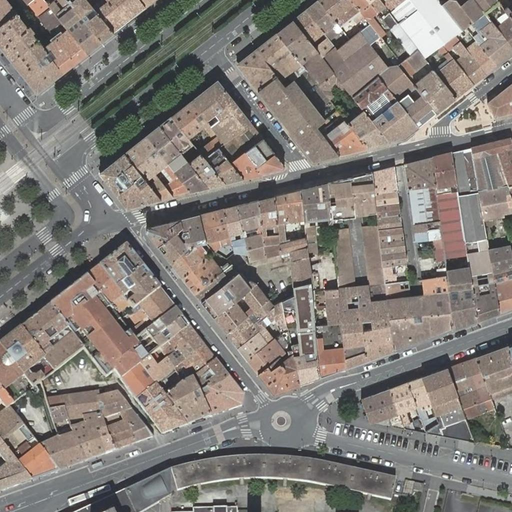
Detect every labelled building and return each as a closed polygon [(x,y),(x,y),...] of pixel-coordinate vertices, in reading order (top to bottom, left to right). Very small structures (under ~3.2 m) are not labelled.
[(6,0),(0,0),(0,26),(23,9),(19,4),(14,9),(6,0)] [(45,0),(44,0),(33,0),(30,3),(40,15),(50,7),(48,3),(45,0)] [(45,0),(48,3),(50,7),(68,28),(87,53),(102,42),(69,2),(67,0),(56,0),(54,2),(52,0),(51,0),(50,1),(49,0),(45,0)] [(71,0),(69,2),(102,42),(113,32),(87,0),(71,0)] [(87,0),(113,32),(120,27),(126,22),(108,0),(87,0)] [(108,0),(126,22),(145,7),(139,0),(108,0)] [(318,0),(306,10),(323,32),(327,38),(328,39),(341,29),(318,0)] [(334,0),(318,0),(341,29),(343,31),(346,29),(345,25),(351,20),(334,0)] [(360,14),(350,0),(334,0),(351,20),(360,14)] [(366,0),(350,0),(360,14),(366,21),(380,37),(390,29),(387,25),(376,12),(366,0)] [(379,0),(366,0),(376,12),(387,25),(390,29),(390,30),(398,24),(390,13),(389,12),(388,11),(386,9),(382,3),(379,0)] [(379,0),(382,3),(386,9),(388,11),(389,12),(394,8),(394,7),(402,0),(379,0)] [(401,43),(410,55),(417,50),(424,58),(438,48),(442,45),(455,36),(462,31),(442,6),(437,0),(406,0),(390,13),(398,24),(390,30),(401,43)] [(449,0),(442,6),(462,31),(466,28),(470,33),(477,42),(496,66),(511,53),(511,47),(485,13),(498,2),(497,1),(496,0),(449,0)] [(504,9),(498,2),(485,13),(511,47),(511,19),(508,15),(504,9)] [(30,3),(28,4),(38,17),(40,15),(30,3)] [(40,15),(38,17),(50,32),(48,34),(51,38),(50,40),(51,41),(43,47),(63,72),(87,53),(68,28),(50,7),(40,15)] [(23,9),(0,26),(0,46),(12,62),(39,41),(36,39),(30,30),(32,28),(29,24),(27,26),(19,16),(23,13),(25,12),(23,9)] [(306,10),(293,20),(310,42),(323,32),(306,10)] [(293,20),(277,33),(306,70),(318,85),(333,73),(345,88),(353,97),(378,77),(419,128),(436,114),(408,78),(398,65),(387,67),(360,31),(349,40),(337,50),(335,47),(322,57),(314,48),(310,42),(293,20)] [(466,28),(462,31),(455,36),(459,41),(470,33),(466,28)] [(238,67),(257,91),(276,75),(285,86),(293,80),(306,70),(277,33),(239,63),(238,67)] [(334,46),(335,47),(337,50),(349,40),(346,36),(334,46)] [(455,36),(442,45),(447,52),(455,46),(460,42),(459,41),(455,36)] [(327,38),(314,48),(322,57),(335,47),(334,46),(328,39),(327,38)] [(63,72),(43,47),(39,41),(12,62),(36,92),(38,92),(63,72)] [(457,64),(473,84),(486,75),(466,50),(460,42),(455,46),(460,52),(460,51),(466,58),(457,64)] [(466,50),(486,75),(496,66),(477,42),(466,50)] [(401,43),(391,50),(401,63),(406,59),(410,55),(401,43)] [(438,48),(450,63),(454,60),(447,52),(442,45),(438,48)] [(410,55),(406,59),(415,70),(426,61),(424,58),(417,50),(410,55)] [(447,59),(434,70),(436,74),(450,63),(447,59)] [(436,74),(456,98),(473,84),(457,64),(454,60),(450,63),(436,74)] [(408,78),(436,114),(456,98),(436,74),(433,69),(416,83),(410,76),(408,78)] [(333,73),(318,85),(329,100),(335,96),(330,90),(335,86),(340,92),(345,88),(333,73)] [(276,75),(257,91),(293,137),(312,121),(317,127),(321,124),(325,120),(293,80),(285,86),(276,75)] [(378,77),(353,97),(364,111),(389,143),(404,139),(419,128),(378,77)] [(217,80),(191,101),(208,123),(218,135),(219,136),(224,143),(218,147),(230,163),(244,152),(263,138),(217,80)] [(511,112),(511,83),(487,103),(494,117),(511,112)] [(330,90),(335,96),(340,92),(335,86),(330,90)] [(191,101),(171,116),(188,138),(204,126),(208,123),(191,101)] [(338,111),(335,113),(341,121),(345,119),(342,116),(338,111)] [(348,124),(367,148),(389,143),(364,111),(348,124)] [(171,116),(159,125),(181,153),(193,144),(188,138),(171,116)] [(317,127),(339,155),(367,148),(348,124),(345,119),(341,121),(327,133),(321,124),(317,127)] [(312,121),(293,137),(313,162),(339,155),(317,127),(312,121)] [(218,135),(208,123),(204,126),(213,138),(218,135)] [(159,125),(146,136),(168,163),(190,192),(208,187),(188,163),(183,155),(181,153),(159,125)] [(146,136),(133,146),(155,173),(163,167),(173,179),(167,184),(166,181),(163,184),(172,196),(190,192),(168,163),(146,136)] [(218,147),(224,143),(219,136),(199,151),(200,153),(204,158),(218,147)] [(275,154),(263,138),(244,152),(256,167),(275,154)] [(511,142),(510,138),(493,142),(509,193),(511,191),(511,142)] [(493,142),(471,148),(478,192),(483,220),(503,216),(503,214),(511,211),(511,202),(509,193),(493,142)] [(133,146),(124,153),(140,179),(160,199),(172,196),(163,184),(155,173),(133,146)] [(188,163),(208,187),(224,183),(204,158),(200,153),(199,151),(194,146),(192,148),(183,155),(188,163)] [(204,158),(224,183),(243,179),(230,163),(218,147),(204,158)] [(471,148),(462,150),(470,193),(478,192),(471,148)] [(462,150),(451,153),(465,243),(486,239),(484,227),(483,220),(478,192),(470,193),(462,150)] [(230,163),(243,179),(262,174),(256,167),(244,152),(230,163)] [(140,179),(124,153),(100,172),(100,173),(127,207),(160,199),(140,179)] [(451,153),(432,157),(435,185),(440,221),(441,229),(442,238),(443,247),(443,250),(444,259),(467,255),(465,243),(451,153)] [(256,167),(262,174),(283,169),(284,165),(275,154),(256,167)] [(432,157),(404,164),(408,189),(410,189),(435,185),(432,157)] [(394,167),(373,172),(375,193),(397,190),(394,167)] [(338,191),(328,192),(331,218),(340,217),(340,219),(347,218),(346,216),(354,216),(362,215),(361,214),(368,213),(368,211),(376,210),(376,205),(375,193),(373,172),(349,178),(337,181),(338,191)] [(337,181),(327,183),(328,192),(338,191),(337,181)] [(327,183),(301,190),(304,221),(304,224),(305,226),(306,237),(307,254),(316,253),(313,224),(309,225),(309,220),(328,218),(328,224),(332,223),(331,221),(331,220),(331,218),(328,192),(327,183)] [(435,185),(410,189),(414,224),(440,221),(435,185)] [(301,190),(274,196),(277,223),(279,244),(280,253),(289,251),(289,260),(307,258),(308,257),(307,254),(306,237),(286,242),(284,228),(281,228),(280,223),(284,223),(300,221),(300,224),(304,224),(304,221),(301,190)] [(397,190),(375,193),(376,205),(398,202),(397,190)] [(280,253),(279,244),(277,223),(274,196),(259,200),(261,226),(262,233),(264,258),(280,253)] [(247,203),(236,206),(242,231),(244,237),(246,236),(246,234),(246,233),(246,232),(248,229),(256,228),(257,234),(262,233),(261,226),(259,200),(247,203)] [(376,210),(376,213),(377,217),(400,215),(398,202),(376,205),(376,210)] [(236,206),(224,209),(234,252),(248,253),(244,237),(242,231),(236,206)] [(212,212),(199,215),(206,242),(213,252),(215,251),(217,253),(226,258),(234,252),(224,209),(212,212)] [(180,220),(182,227),(183,231),(182,233),(181,233),(182,235),(182,236),(183,237),(184,237),(187,247),(206,242),(199,215),(180,220)] [(377,217),(378,225),(378,229),(401,227),(400,215),(377,217)] [(146,232),(158,246),(182,227),(180,220),(147,228),(146,232)] [(440,221),(414,224),(416,232),(441,229),(440,221)] [(363,226),(370,285),(384,284),(383,266),(381,254),(379,241),(378,229),(378,225),(363,226)] [(182,227),(158,246),(169,261),(187,248),(187,247),(184,237),(183,237),(182,236),(182,235),(181,233),(182,233),(183,231),(182,227)] [(403,239),(401,227),(378,229),(379,241),(403,239)] [(333,230),(338,288),(355,287),(349,229),(333,230)] [(441,229),(416,232),(417,241),(433,239),(442,238),(441,229)] [(244,237),(248,253),(250,262),(264,258),(262,233),(257,234),(246,236),(244,237)] [(433,239),(435,248),(443,247),(442,238),(433,239)] [(403,239),(379,241),(381,254),(405,251),(403,239)] [(469,272),(476,320),(499,312),(488,249),(486,239),(465,243),(467,255),(469,272)] [(187,248),(169,261),(182,278),(209,256),(213,252),(206,242),(187,247),(187,248)] [(488,249),(499,312),(511,307),(511,255),(510,245),(488,249)] [(133,310),(159,289),(125,246),(99,267),(129,305),(133,310)] [(435,251),(437,262),(445,261),(444,259),(443,250),(435,251)] [(405,251),(381,254),(383,266),(392,265),(406,263),(405,251)] [(209,256),(182,278),(194,293),(231,263),(226,258),(217,253),(210,258),(209,256)] [(307,258),(289,260),(293,285),(311,283),(307,258)] [(231,263),(194,293),(201,301),(238,272),(231,263)] [(392,265),(383,266),(384,284),(397,283),(396,274),(393,275),(392,265)] [(129,305),(99,267),(86,277),(109,306),(116,315),(129,305)] [(438,269),(440,277),(447,276),(446,270),(446,268),(438,269)] [(244,279),(238,272),(201,301),(207,309),(244,279)] [(448,292),(452,329),(476,320),(469,272),(447,276),(448,292)] [(421,280),(423,295),(448,292),(447,276),(440,277),(437,278),(422,279),(421,280)] [(109,306),(86,277),(50,305),(84,349),(106,377),(114,371),(120,380),(140,364),(149,356),(159,349),(152,340),(145,332),(135,339),(124,325),(116,315),(109,306)] [(256,283),(244,279),(207,309),(213,317),(235,300),(242,295),(256,283)] [(397,283),(384,284),(386,299),(410,297),(411,296),(409,281),(397,283)] [(254,310),(269,299),(256,283),(242,295),(252,307),(254,310)] [(311,283),(293,285),(294,294),(280,301),(285,322),(291,349),(299,385),(313,380),(310,362),(307,339),(316,338),(315,325),(311,283)] [(370,285),(355,287),(338,288),(341,322),(346,368),(393,351),(386,299),(384,284),(370,285)] [(338,288),(323,291),(328,324),(341,322),(338,288)] [(175,309),(159,289),(133,310),(131,311),(134,314),(140,309),(153,325),(175,309)] [(423,295),(419,295),(422,315),(426,333),(427,338),(452,329),(448,292),(423,295)] [(415,296),(411,296),(410,297),(413,316),(411,316),(412,323),(413,335),(417,342),(418,341),(421,340),(426,339),(427,338),(426,333),(422,315),(419,295),(415,296)] [(410,297),(386,299),(393,351),(417,342),(413,335),(410,337),(407,325),(406,317),(411,316),(413,316),(410,297)] [(271,309),(271,301),(269,299),(254,310),(247,316),(226,333),(231,340),(271,309)] [(213,317),(226,333),(247,316),(245,313),(235,300),(213,317)] [(274,318),(273,305),(271,301),(271,309),(231,340),(237,348),(258,331),(274,318)] [(285,322),(280,301),(274,304),(273,305),(274,318),(277,324),(285,322)] [(84,349),(50,305),(20,328),(54,372),(84,349)] [(245,313),(247,316),(254,310),(252,307),(245,313)] [(147,330),(153,325),(140,309),(134,314),(135,315),(147,330)] [(181,317),(175,309),(153,325),(147,330),(145,332),(152,340),(181,317)] [(124,325),(135,339),(145,332),(147,330),(135,315),(124,325)] [(188,326),(181,317),(152,340),(159,349),(161,347),(188,326)] [(328,324),(315,325),(316,338),(320,377),(346,368),(341,322),(328,324)] [(196,336),(188,326),(161,347),(165,351),(170,347),(174,353),(196,336)] [(33,389),(54,372),(20,328),(4,341),(0,344),(0,346),(23,376),(33,389)] [(237,348),(247,360),(267,343),(258,331),(237,348)] [(204,345),(196,336),(174,353),(167,359),(174,369),(204,345)] [(247,360),(258,374),(279,357),(285,352),(274,338),(267,343),(247,360)] [(313,380),(320,377),(316,338),(307,339),(310,362),(313,380)] [(215,360),(204,345),(174,369),(179,379),(182,384),(192,378),(215,360)] [(0,387),(3,391),(23,376),(0,346),(0,387)] [(511,360),(507,346),(476,357),(494,407),(495,409),(511,402),(511,360)] [(274,394),(299,385),(291,349),(287,351),(289,357),(283,361),(279,357),(258,374),(274,394)] [(157,367),(149,356),(140,364),(156,384),(174,369),(167,359),(157,367)] [(476,357),(447,368),(466,418),(481,412),(478,403),(484,401),(488,410),(494,407),(476,357)] [(228,376),(215,360),(192,378),(198,392),(211,385),(213,388),(228,376)] [(156,384),(140,364),(120,380),(136,400),(151,388),(154,392),(159,388),(156,384)] [(425,431),(426,433),(474,442),(466,418),(447,368),(422,377),(431,402),(432,407),(436,417),(438,423),(425,431)] [(243,396),(228,376),(213,388),(211,385),(198,392),(210,417),(242,405),(243,396)] [(422,377),(407,382),(416,407),(418,413),(422,411),(420,406),(431,402),(422,377)] [(182,384),(179,379),(178,380),(177,385),(179,386),(166,396),(188,424),(210,417),(198,392),(192,378),(182,384)] [(407,382),(390,389),(405,429),(426,433),(425,431),(422,422),(421,419),(420,419),(410,422),(406,411),(416,407),(407,382)] [(0,402),(6,410),(9,407),(13,404),(7,397),(3,391),(0,387),(0,402)] [(166,396),(159,388),(154,392),(151,388),(136,400),(162,434),(188,424),(166,396)] [(405,429),(390,389),(361,399),(369,423),(370,423),(388,416),(392,427),(405,429)] [(100,408),(98,397),(98,392),(60,397),(64,408),(68,420),(82,418),(93,416),(102,415),(100,408)] [(124,401),(118,392),(98,397),(100,408),(124,401)] [(7,397),(13,404),(17,400),(12,393),(7,397)] [(46,399),(50,411),(64,408),(60,397),(46,399)] [(131,409),(124,401),(100,408),(102,415),(103,418),(114,415),(117,414),(131,409)] [(478,403),(481,412),(488,410),(484,401),(478,403)] [(420,406),(422,411),(432,407),(431,402),(420,406)] [(0,440),(0,441),(22,424),(9,407),(6,410),(0,413),(0,440)] [(68,420),(64,408),(50,411),(58,437),(68,467),(82,462),(71,429),(68,420)] [(135,443),(152,437),(131,409),(117,414),(118,416),(121,415),(123,422),(128,420),(131,430),(135,443)] [(105,453),(115,450),(110,437),(109,438),(106,427),(103,418),(102,415),(93,416),(105,453)] [(105,453),(93,416),(82,418),(85,425),(96,457),(105,453)] [(422,422),(425,431),(438,423),(436,417),(422,422)] [(115,450),(135,443),(131,430),(128,420),(123,422),(106,427),(109,438),(110,437),(115,450)] [(31,481),(58,471),(39,445),(22,424),(0,441),(31,481)] [(82,462),(96,457),(85,425),(71,429),(82,462)] [(62,470),(68,467),(58,437),(48,441),(39,445),(58,471),(62,470)] [(0,491),(31,481),(0,441),(0,440),(0,491)] [(390,500),(396,478),(329,463),(282,457),(247,456),(204,461),(178,467),(170,469),(170,470),(171,491),(225,481),(272,479),(307,482),(390,500)] [(141,511),(159,502),(170,495),(171,495),(171,491),(170,470),(170,469),(149,479),(148,479),(76,511),(141,511)] [(402,495),(411,497),(415,482),(405,480),(402,495)]
